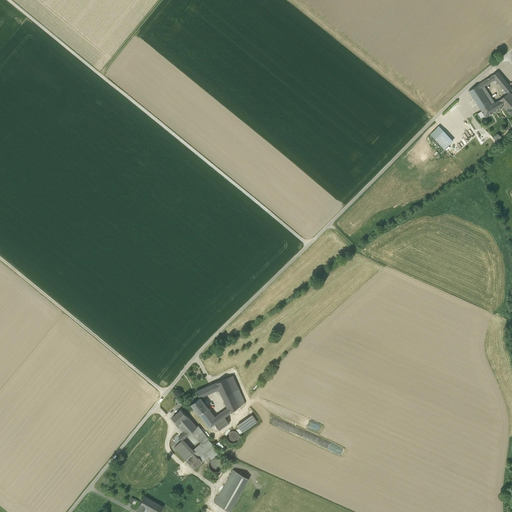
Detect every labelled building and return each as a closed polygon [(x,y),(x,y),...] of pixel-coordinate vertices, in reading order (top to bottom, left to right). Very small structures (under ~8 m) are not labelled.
[(511,88),(498,72),(490,77),(493,81),(495,79),(507,93),(509,91),(511,88)] [(469,91),(471,95),(481,89),(490,83),(487,79),(469,91)] [(491,104),(481,89),(471,95),(481,110),(491,104)] [(507,93),(498,101),(503,106),(511,115),(511,113),(511,94),(509,91),(507,93)] [(499,109),(503,106),(498,101),(491,104),(481,110),(485,117),(499,109)] [(430,134),(444,148),(452,140),(439,126),(430,134)] [(497,133),(492,138),(497,142),(502,137),(497,133)] [(227,378),(240,407),(244,404),(232,376),(227,378)] [(227,408),(225,410),(228,415),(240,407),(227,378),(212,385),(215,391),(219,390),(227,408)] [(203,397),(211,393),(208,387),(196,392),(200,398),(203,397)] [(191,404),(199,415),(208,408),(203,401),(200,398),(191,404)] [(229,424),(225,417),(221,412),(215,417),(208,408),(199,415),(209,429),(215,424),(219,431),(229,424)] [(172,418),(178,425),(187,416),(181,409),(172,418)] [(237,425),(242,433),(257,422),(252,415),(237,425)] [(183,434),(186,437),(192,432),(196,429),(200,434),(203,432),(198,426),(197,427),(187,416),(178,425),(180,427),(185,432),(183,434)] [(318,426),(316,432),(328,436),(328,438),(340,442),(342,435),(318,426)] [(196,429),(192,432),(199,442),(206,437),(203,432),(200,434),(196,429)] [(227,438),(227,439),(227,440),(228,441),(229,443),(230,443),(231,444),(233,444),(234,444),(235,444),(236,443),(238,442),(238,441),(239,439),(239,437),(239,436),(239,435),(238,434),(237,433),(236,432),(235,432),(233,431),(232,431),(231,432),(230,432),(229,433),(228,434),(227,436),(227,437),(227,438)] [(171,445),(174,448),(182,441),(179,437),(171,445)] [(199,442),(200,443),(201,443),(203,445),(209,440),(206,437),(199,442)] [(190,466),(210,448),(213,446),(209,440),(203,445),(201,443),(200,443),(192,451),(194,454),(186,461),(190,466)] [(174,448),(186,461),(194,454),(192,451),(182,441),(174,448)] [(217,445),(222,451),(225,448),(220,442),(217,445)] [(210,448),(190,466),(194,470),(208,457),(211,460),(219,453),(216,450),(213,453),(210,448)] [(220,472),(221,471),(222,470),(222,469),(223,467),(223,466),(223,464),(222,463),(221,462),(221,461),(220,460),(218,460),(217,459),(215,459),(214,459),(213,460),(212,460),(210,462),(209,464),(209,465),(209,466),(209,468),(209,469),(210,470),(211,471),(212,472),(213,473),(215,473),(216,473),(217,473),(218,473),(220,472)] [(215,503),(230,511),(248,478),(233,470),(215,503)] [(145,509),(150,511),(160,511),(164,507),(145,496),(140,506),(145,509)]
